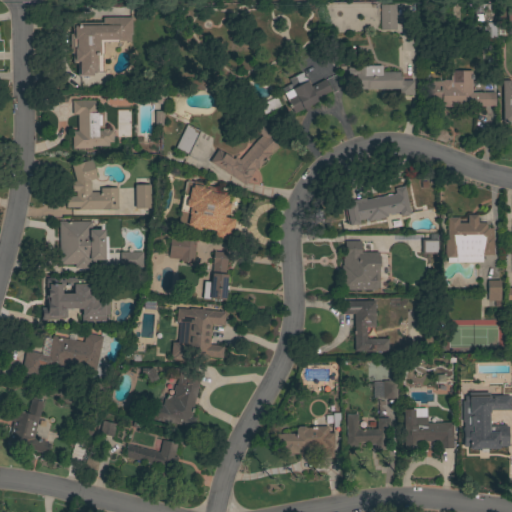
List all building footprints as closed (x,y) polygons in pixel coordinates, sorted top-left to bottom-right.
[(379,5),(395,5),(395,30),(379,30),(379,5)] [(473,38),(474,15),(481,15),(481,22),(495,22),(495,38),(473,38)] [(94,73),(91,73),(91,76),(77,76),(77,63),(72,63),(72,53),(69,53),(69,34),(71,34),(71,29),(72,29),(72,23),(102,23),(102,18),(130,18),(131,34),(129,34),(129,41),(117,41),(117,42),(102,42),(102,54),(101,54),(101,72),(94,72),(94,73)] [(413,80),(413,95),(399,95),(399,89),(355,90),(355,87),(336,87),(336,75),(345,75),(344,66),(381,66),(381,72),(399,71),(400,77),(401,77),(402,80),(413,80)] [(449,71),(471,71),(471,92),(483,92),(483,83),(493,83),(494,106),(482,106),(426,107),(426,81),(440,81),(442,80),(448,80),(449,81),(449,71)] [(330,91),(315,99),(316,102),(308,106),(310,109),(305,112),(303,108),(293,113),(280,88),(290,83),(288,79),(301,72),(309,87),(324,79),(330,91)] [(189,91),(189,81),(203,80),(203,91),(189,91)] [(511,122),(502,122),(501,85),(504,80),(511,80),(511,81),(511,122)] [(263,114),(260,107),(266,104),(265,102),(276,97),(280,106),(263,114)] [(95,100),(95,112),(103,112),(103,128),(97,128),(97,131),(101,131),(101,129),(111,129),(111,133),(114,133),(114,136),(112,136),(112,142),(108,142),(108,146),(90,146),(90,149),(71,149),(71,131),(77,131),(77,114),(72,115),(72,100),(95,100)] [(261,135),(252,127),(260,118),(282,138),(269,152),(270,153),(256,168),(254,167),(251,170),(253,171),(243,185),(208,162),(217,149),(233,160),(235,157),(239,160),(261,135)] [(174,149),(186,124),(200,130),(187,155),(174,149)] [(90,192),(99,192),(99,188),(116,187),(117,209),(78,210),(78,207),(65,207),(65,196),(75,196),(75,191),(71,191),(71,181),(75,181),(70,165),(91,159),(96,178),(89,180),(90,183),(90,192)] [(215,188),(216,187),(228,189),(227,196),(228,196),(227,203),(229,203),(226,215),(224,214),(223,217),(234,219),(230,240),(214,237),(215,231),(201,228),(200,231),(185,228),(186,227),(177,225),(179,211),(178,211),(182,194),(183,195),(186,181),(192,182),(192,181),(204,184),(203,185),(215,188)] [(149,184),(149,208),(134,208),(134,185),(149,184)] [(399,216),(398,212),(385,215),(385,217),(378,219),(379,220),(374,221),(374,219),(367,221),(366,218),(357,220),(357,224),(348,226),(348,225),(346,225),(343,207),(344,206),(352,204),(351,201),(364,198),(364,200),(385,196),(385,195),(390,194),(391,195),(395,194),(394,189),(403,187),(409,214),(399,216)] [(457,217),(457,223),(467,223),(467,215),(476,215),(476,223),(485,223),(485,228),(488,227),(488,228),(492,228),(492,255),(481,255),(481,262),(446,262),(446,258),(444,258),(444,240),(446,240),(446,217),(457,217)] [(103,237),(106,237),(106,259),(103,259),(103,260),(94,260),(94,261),(91,261),(91,264),(88,264),(88,268),(73,268),(73,264),(58,264),(58,221),(91,221),(91,229),(103,229),(103,237)] [(193,262),(179,261),(180,259),(167,258),(169,238),(195,241),(193,262)] [(421,239),(435,239),(435,254),(421,254),(421,239)] [(340,265),(342,265),(342,252),(344,252),(344,241),(360,241),(360,252),(378,252),(378,255),(380,255),(380,267),(378,267),(378,288),(374,288),(374,290),(341,290),(340,265)] [(224,300),(208,299),(201,299),(203,282),(210,282),(213,251),(227,252),(225,266),(224,274),(226,274),(224,300)] [(141,252),(142,270),(119,271),(119,252),(141,252)] [(83,307),(81,307),(81,321),(65,321),(65,310),(44,310),(44,297),(42,297),(42,288),(46,288),(46,279),(83,279),(83,307)] [(499,280),(499,301),(487,301),(486,280),(499,280)] [(504,301),(511,300),(511,288),(503,289),(504,301)] [(373,301),(374,326),(373,326),(373,339),(386,338),(387,351),(364,351),(353,351),(353,314),(342,314),(341,301),(373,301)] [(208,345),(222,346),(221,358),(207,357),(206,360),(184,358),(187,321),(204,323),(205,310),(224,312),(223,326),(210,325),(208,345)] [(84,333),(102,336),(94,371),(63,364),(61,370),(49,367),(48,369),(39,367),(37,376),(20,372),(25,350),(42,354),(42,355),(47,356),(51,335),(82,342),(84,333)] [(152,367),(156,378),(149,381),(147,377),(139,376),(139,368),(150,368),(152,367)] [(189,417),(194,418),(192,428),(168,422),(168,423),(148,418),(152,403),(161,405),(164,393),(173,395),(174,391),(172,391),(173,385),(175,385),(179,369),(184,371),(185,369),(200,373),(189,417)] [(478,370),(478,384),(458,384),(459,370),(478,370)] [(381,381),(396,380),(396,398),(382,398),(381,398),(371,398),(371,382),(381,382),(381,381)] [(511,395),(511,409),(498,409),(498,395),(511,395)] [(48,442),(44,453),(20,446),(20,443),(7,439),(12,421),(10,420),(10,418),(9,416),(10,414),(12,413),(13,409),(27,413),(31,398),(39,400),(29,436),(48,442)] [(438,448),(438,441),(416,441),(416,448),(403,448),(403,430),(402,430),(402,408),(425,408),(425,417),(425,423),(441,423),(441,422),(451,422),(452,448),(438,448)] [(356,430),(376,429),(376,418),(388,418),(388,430),(384,430),(384,450),(373,450),(373,445),(368,445),(368,442),(357,442),(357,446),(345,446),(345,414),(356,414),(356,430)] [(91,436),(77,432),(81,418),(95,423),(91,436)] [(112,437),(99,434),(102,421),(115,424),(112,437)] [(492,421),(492,427),(509,427),(509,440),(493,440),(493,445),(493,449),(464,449),(464,437),(462,437),(462,421),(492,421)] [(297,426),(303,426),(305,428),(310,428),(310,427),(326,426),(327,433),(332,433),(333,444),(332,444),(332,457),(321,457),(320,448),(297,449),(297,454),(283,454),(283,449),(276,449),(275,434),(295,433),(295,429),(297,426)] [(158,452),(161,440),(176,443),(172,456),(177,457),(173,470),(170,469),(167,483),(156,481),(160,466),(141,462),(141,463),(135,462),(135,460),(123,457),(126,444),(158,452)]
